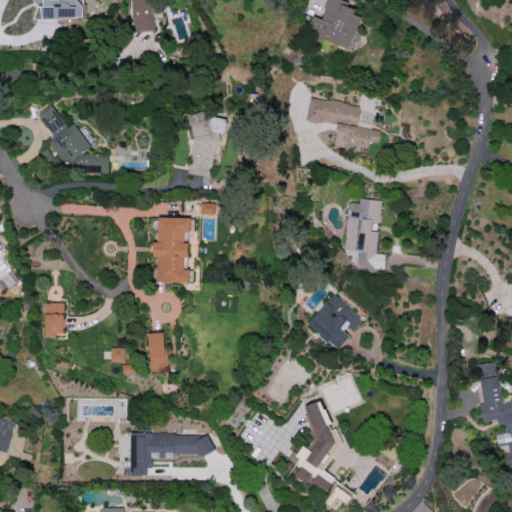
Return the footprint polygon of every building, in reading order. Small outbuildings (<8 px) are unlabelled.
[(37,0),(38,5),(40,5),(41,19),(83,18),(82,0),(37,0)] [(154,30),(151,0),(127,0),(129,16),(131,21),(132,32),(154,30)] [(350,47),(358,16),(353,14),(355,9),(341,5),(341,0),(325,0),(321,18),(311,16),(306,35),(350,47)] [(334,145),(368,148),(369,142),(379,143),(380,130),(371,129),(375,95),(361,94),(360,103),(308,99),(306,121),(336,124),(334,145)] [(66,126),(51,105),(37,115),(53,136),(66,126)] [(194,112),(187,173),(203,175),(202,183),(210,184),(217,133),(224,133),(226,116),(194,112)] [(108,173),(108,154),(81,153),(90,147),(73,123),(47,141),(64,165),(72,160),(80,172),(108,173)] [(348,202),(343,253),(356,254),(355,266),(383,269),(384,254),(375,253),(377,231),(370,231),(371,222),(379,223),(381,200),(359,198),(358,203),(348,202)] [(214,214),(214,203),(200,203),(200,214),(214,214)] [(155,281),(188,282),(189,269),(182,269),(183,257),(188,257),(188,241),(183,241),(184,232),(189,232),(189,218),(157,217),(157,241),(152,241),(152,256),(156,256),(155,281)] [(350,333),(349,333),(361,319),(331,293),(305,324),(336,350),(350,333)] [(63,303),(45,302),(44,336),(62,337),(63,303)] [(166,370),(165,332),(148,333),(149,371),(166,370)] [(124,348),(110,347),(109,361),(124,362),(124,348)] [(477,363),(481,403),(479,403),(481,421),(497,419),(498,429),(494,430),(496,445),(507,444),(509,467),(511,466),(511,401),(501,403),(496,361),(477,363)] [(122,374),(134,373),(134,365),(122,365),(122,374)] [(322,471),(340,444),(336,428),(324,431),(328,425),(322,400),(305,405),(313,439),(307,449),(301,445),(298,451),(290,453),(292,463),(298,467),(293,475),(303,482),(307,481),(321,491),(330,489),(331,495),(344,504),(353,492),(322,471)] [(27,428),(14,424),(6,451),(19,455),(27,428)] [(152,475),(151,458),(173,458),(173,453),(210,453),(210,434),(129,434),(129,475),(152,475)]
